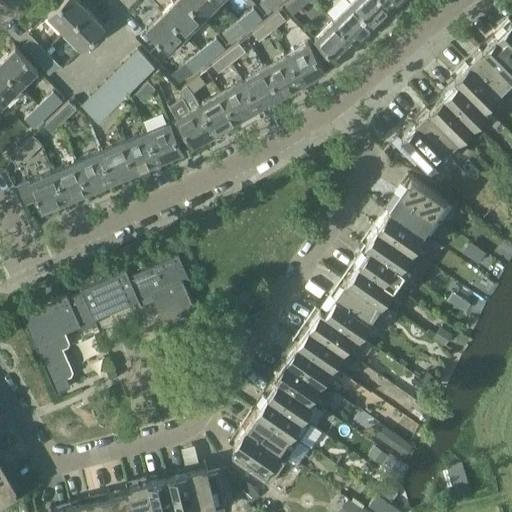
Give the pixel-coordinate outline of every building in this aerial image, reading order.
[(61,0),(48,13),(65,30),(88,8),(79,0),(61,0)] [(187,0),(173,0),(163,10),(186,33),(203,16),(187,0)] [(187,0),(203,16),(218,0),(187,0)] [(282,0),(260,0),(259,1),(267,12),(282,0)] [(291,0),(285,5),(292,13),(305,2),(302,0),(291,0)] [(352,0),(350,0),(333,17),(357,40),(375,23),(352,0)] [(387,0),(352,0),(375,23),(392,5),(387,0)] [(253,6),(237,18),(246,29),(262,17),(253,6)] [(88,8),(65,30),(82,48),(105,26),(88,8)] [(186,33),(163,10),(146,27),(168,50),(186,33)] [(279,10),(265,20),(272,28),(285,18),(279,10)] [(511,18),(508,15),(493,29),(511,47),(511,18)] [(357,40),(333,17),(315,36),(338,59),(357,40)] [(246,29),(237,18),(221,31),(230,42),(246,29)] [(272,28),(265,20),(252,31),(258,39),(272,28)] [(511,47),(493,29),(479,43),(511,75),(511,47)] [(24,44),(37,58),(46,50),(33,36),(24,44)] [(216,36),(200,48),(208,59),(224,46),(216,36)] [(308,40),(286,53),(302,80),(324,68),(308,40)] [(238,41),(225,52),(232,60),(245,49),(238,41)] [(511,75),(479,43),(465,58),(500,92),(511,80),(511,75)] [(16,45),(0,60),(0,63),(21,85),(38,68),(16,45)] [(138,47),(130,55),(147,72),(155,65),(138,47)] [(208,59),(200,48),(184,61),(193,72),(208,59)] [(46,50),(37,58),(50,72),(59,64),(46,50)] [(232,60),(225,52),(212,62),(219,70),(232,60)] [(286,53),(264,66),(279,93),(302,80),(286,53)] [(130,55),(122,63),(139,80),(147,72),(130,55)] [(450,72),(453,75),(489,110),(489,109),(486,106),(500,92),(465,58),(450,72)] [(21,85),(0,63),(0,98),(3,102),(21,85)] [(122,63),(114,71),(131,88),(139,80),(122,63)] [(264,66),(243,78),(259,105),(279,93),(264,66)] [(114,71),(106,79),(122,96),(131,88),(114,71)] [(198,73),(187,82),(193,91),(205,81),(198,73)] [(453,75),(439,89),(474,124),(489,110),(453,75)] [(243,78),(220,90),(236,118),(259,105),(243,78)] [(98,86),(115,104),(122,97),(122,96),(106,79),(98,87),(98,86)] [(135,91),(143,99),(155,87),(147,79),(135,91)] [(193,91),(187,82),(178,89),(183,99),(180,99),(173,102),(171,106),(192,143),(215,130),(199,103),(193,91)] [(98,86),(90,94),(106,112),(110,108),(115,104),(98,86)] [(439,89),(425,103),(460,138),(474,124),(439,89)] [(53,90),(39,104),(48,113),(62,99),(53,90)] [(220,90),(199,103),(215,130),(236,118),(220,90)] [(106,112),(90,94),(81,103),(98,120),(106,112)] [(115,104),(110,108),(117,116),(129,104),(122,97),(115,104)] [(69,100),(57,112),(64,119),(77,107),(69,100)] [(425,103),(412,116),(447,151),(460,138),(425,103)] [(48,113),(39,104),(25,117),(34,126),(48,113)] [(110,108),(106,112),(98,120),(105,128),(117,116),(110,108)] [(64,119),(57,112),(45,123),(52,131),(64,119)] [(447,151),(412,116),(396,131),(431,167),(447,151)] [(169,119),(146,129),(159,159),(182,149),(169,119)] [(146,129),(123,139),(136,169),(159,159),(146,129)] [(16,152),(24,161),(43,143),(34,134),(16,152)] [(123,139),(100,149),(113,179),(136,169),(123,139)] [(100,149),(77,158),(89,189),(113,179),(100,149)] [(77,158),(54,168),(67,199),(89,189),(77,158)] [(67,199),(54,168),(30,178),(43,209),(67,199)] [(411,174),(399,191),(433,214),(445,197),(411,174)] [(399,191),(388,207),(422,230),(433,214),(399,191)] [(388,207),(377,224),(410,247),(422,230),(388,207)] [(365,240),(369,243),(403,266),(404,265),(399,262),(410,247),(377,224),(365,240)] [(463,249),(479,259),(486,248),(469,238),(463,249)] [(369,243),(358,260),(392,283),(403,266),(369,243)] [(95,317),(95,315),(152,291),(171,334),(170,334),(170,335),(202,322),(183,277),(188,275),(178,252),(129,273),(126,266),(80,285),(82,289),(69,295),(67,291),(22,311),(56,390),(71,384),(67,375),(71,373),(73,369),(71,365),(72,365),(64,346),(68,344),(69,340),(64,328),(79,322),(79,323),(80,323),(82,328),(97,322),(94,317),(95,317)] [(358,260),(347,276),(380,299),(392,283),(358,260)] [(347,276),(336,292),(369,315),(380,299),(347,276)] [(336,292),(324,309),(353,329),(357,332),(369,315),(336,292)] [(320,306),(308,323),(341,346),(353,329),(324,309),(320,306)] [(308,323),(297,339),(330,362),(341,346),(308,323)] [(433,336),(444,344),(452,332),(440,325),(433,336)] [(297,339),(285,356),(319,379),(330,362),(297,339)] [(161,352),(165,360),(180,353),(177,345),(161,352)] [(184,374),(176,355),(150,366),(158,384),(158,385),(184,374)] [(274,373),(278,376),(307,395),(319,379),(285,356),(274,373)] [(278,376),(267,391),(301,414),(312,398),(307,395),(278,376)] [(311,422),(301,414),(267,391),(256,408),(289,431),(300,437),(311,422)] [(300,437),(289,431),(256,408),(244,424),(278,447),(288,454),(300,437)] [(269,482),(288,454),(278,447),(244,424),(232,442),(239,446),(231,457),(269,482)] [(449,492),(471,486),(463,458),(441,464),(449,492)] [(206,464),(186,469),(196,508),(228,500),(221,472),(209,475),(206,464)] [(186,469),(167,474),(176,511),(180,511),(196,508),(186,469)] [(6,472),(0,475),(0,499),(17,490),(6,472)] [(176,511),(167,474),(147,478),(156,511),(176,511)] [(235,478),(251,500),(259,495),(251,484),(240,475),(235,478)] [(156,511),(147,478),(128,483),(135,511),(156,511)] [(128,489),(110,493),(115,511),(135,511),(128,483),(127,483),(128,489)] [(366,511),(375,511),(383,503),(364,491),(354,503),(366,511)] [(115,511),(110,493),(90,498),(93,511),(115,511)] [(93,511),(90,498),(71,503),(73,511),(93,511)] [(73,511),(71,503),(51,508),(51,511),(73,511)]
